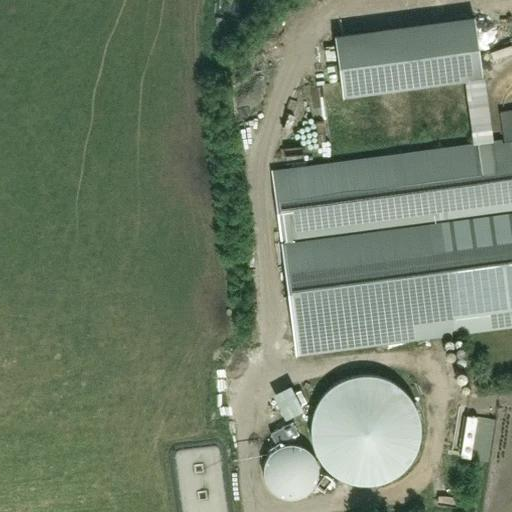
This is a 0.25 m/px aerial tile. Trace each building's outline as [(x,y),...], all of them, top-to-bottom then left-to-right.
[(262,43),(276,26),(269,20),(255,37),(262,43)] [(447,110),(431,111),(432,137),(448,137),(447,110)] [(511,141),(272,174),(296,352),(455,331),(455,330),(511,322),(511,141)] [(345,481),(358,484),(371,484),(384,482),(395,476),(406,468),(413,457),(418,445),(421,432),(420,419),(416,407),(409,396),(400,387),(389,380),(376,376),(363,375),(350,377),(338,382),(327,390),(318,401),(313,414),(310,427),(312,441),(316,453),(323,465),(333,474),(345,481)] [(292,422),(271,433),(277,444),(298,433),(292,422)] [(263,469),(263,478),(266,487),(273,495),(281,499),(291,500),(300,498),(308,493),(314,485),(316,476),(315,466),(311,458),(304,452),(296,448),(288,447),(279,449),(272,454),(266,461),(263,469)]
